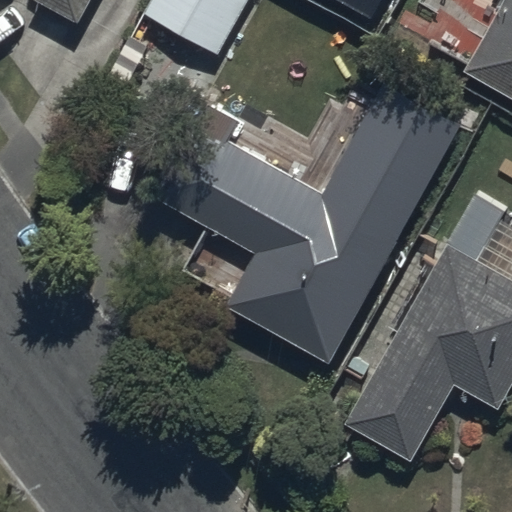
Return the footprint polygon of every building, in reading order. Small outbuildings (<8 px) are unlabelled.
[(91,0),(63,0),(85,12),(91,0)] [(250,0),(150,0),(227,43),(250,0)] [(380,28),(329,0),(282,0),(253,53),(301,80),(313,58),(352,79),(380,28)] [(386,0),(357,0),(380,12),(386,0)] [(511,0),(502,0),(470,57),(511,80),(511,0)] [(205,91),(156,180),(261,238),(231,294),(335,351),(405,225),(337,188),(347,170),(205,91)] [(511,265),(453,230),(346,409),(413,449),(458,372),(501,398),(511,379),(511,265)]
